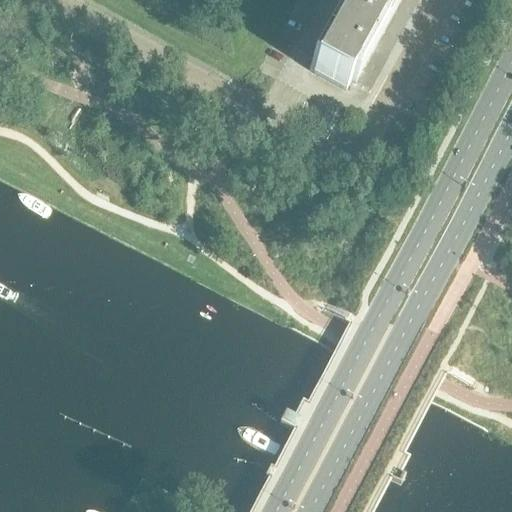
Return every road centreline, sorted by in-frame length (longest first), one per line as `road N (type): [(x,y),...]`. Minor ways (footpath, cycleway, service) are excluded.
road 1 (secondary): [(511,58),(276,511)]
road 2 (secondary): [(309,511),(511,127)]
road 3 (residential): [(357,162),(60,5)]
road 4 (residential): [(357,162),(444,0)]
